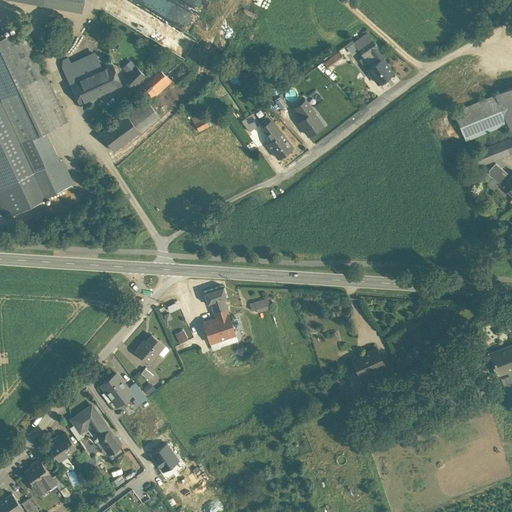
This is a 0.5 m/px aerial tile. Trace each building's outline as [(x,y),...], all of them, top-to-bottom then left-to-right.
[(21,29),(0,38),(0,108),(16,143),(37,134),(64,121),(21,29)] [(371,40),(361,48),(366,55),(377,47),(371,40)] [(393,73),(382,59),(384,57),(377,47),(366,55),(363,57),(370,67),(367,69),(379,84),(393,73)] [(173,49),(156,65),(165,74),(182,58),(173,49)] [(329,67),(346,56),(342,50),(325,61),(329,67)] [(100,71),(71,84),(80,102),(120,84),(112,65),(100,70),(100,71)] [(145,76),(133,87),(144,99),(148,103),(148,102),(171,81),(165,74),(156,65),(145,76)] [(135,66),(123,78),(133,87),(145,76),(142,72),(135,66)] [(511,86),(495,94),(495,95),(507,123),(511,134),(511,86)] [(495,95),(453,113),(465,141),(507,123),(495,95)] [(144,99),(126,113),(130,119),(150,104),(148,102),(148,103),(144,99)] [(305,100),(295,108),(298,113),(308,105),(305,100)] [(150,104),(130,119),(126,113),(100,133),(114,151),(159,117),(150,104)] [(308,105),(298,113),(303,119),(298,122),(309,136),(323,126),(314,114),(315,113),(308,105)] [(0,206),(5,218),(43,200),(16,143),(0,108),(0,206)] [(200,112),(199,109),(189,115),(199,131),(208,126),(200,112)] [(260,124),(252,114),(242,121),(249,132),(260,124)] [(281,134),(273,123),(264,130),(271,140),(267,144),(278,159),(293,148),(281,133),(281,134)] [(37,134),(16,143),(43,200),(72,187),(59,157),(50,161),(37,134)] [(505,140),(487,148),(492,161),(510,153),(505,140)] [(487,148),(473,154),(478,167),(492,161),(487,148)] [(510,176),(495,163),(487,173),(501,186),(510,176)] [(511,172),(510,176),(501,186),(508,191),(507,191),(511,195),(511,172)] [(222,285),(204,291),(208,304),(210,303),(213,312),(227,307),(224,299),(227,298),(222,285)] [(139,304),(132,298),(130,300),(137,307),(139,304)] [(268,298),(249,303),(252,310),(256,309),(257,312),(271,307),(268,298)] [(171,310),(181,308),(180,302),(170,304),(171,310)] [(227,307),(213,312),(215,318),(203,322),(210,343),(235,334),(227,307)] [(180,342),(189,338),(185,328),(176,332),(180,342)] [(394,336),(399,346),(408,340),(402,331),(394,336)] [(151,335),(142,346),(140,344),(134,351),(149,363),(159,351),(157,350),(162,343),(164,345),(151,334),(151,335)] [(511,345),(493,353),(495,360),(493,361),(494,364),(495,363),(499,374),(511,369),(511,345)] [(376,348),(364,354),(372,372),(384,366),(376,348)] [(372,372),(364,354),(351,359),(360,377),(372,372)] [(153,375),(145,368),(141,373),(149,380),(153,375)] [(511,369),(499,374),(504,388),(511,384),(511,369)] [(116,372),(101,384),(117,405),(132,394),(116,372)] [(135,382),(129,386),(137,397),(141,395),(144,400),(147,398),(135,382)] [(120,445),(91,404),(71,419),(74,423),(78,428),(78,427),(86,422),(96,437),(93,439),(94,441),(95,440),(101,448),(103,446),(109,453),(120,445)] [(78,428),(74,423),(70,427),(78,439),(84,435),(78,427),(78,428)] [(66,433),(48,445),(59,460),(65,468),(72,463),(66,455),(76,448),(66,433)] [(180,461),(167,442),(148,454),(160,474),(180,461)] [(85,449),(78,454),(81,459),(88,469),(90,467),(95,464),(85,449)] [(88,469),(81,459),(77,462),(87,475),(93,471),(90,467),(88,469)] [(50,474),(41,460),(25,471),(39,493),(40,492),(42,493),(46,490),(46,488),(47,487),(54,482),(55,481),(52,477),(50,474)] [(55,481),(54,482),(60,490),(66,486),(57,473),(52,477),(55,481)] [(66,486),(60,490),(66,498),(71,494),(66,486)] [(12,493),(0,501),(0,510),(1,511),(16,511),(23,508),(12,493)] [(39,511),(28,496),(21,502),(27,511),(39,511)]
